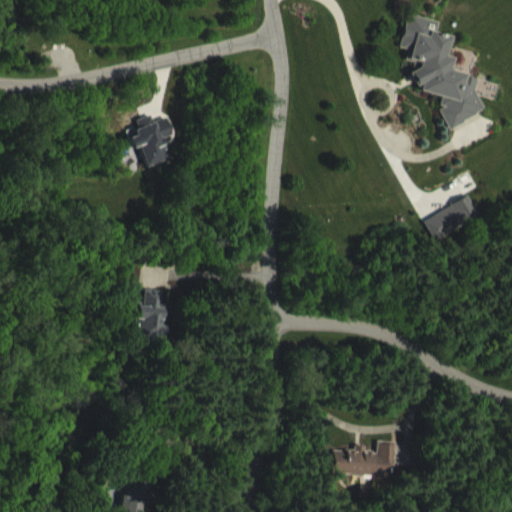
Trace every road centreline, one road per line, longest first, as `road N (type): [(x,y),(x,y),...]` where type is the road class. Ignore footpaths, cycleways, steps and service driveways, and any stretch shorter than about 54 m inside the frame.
road 1 (residential): [(266,0),(270,394),(245,511)]
road 2 (residential): [(266,35),(65,82),(0,84)]
road 3 (residential): [(272,321),(362,323),(406,342),(450,377),(511,396)]
